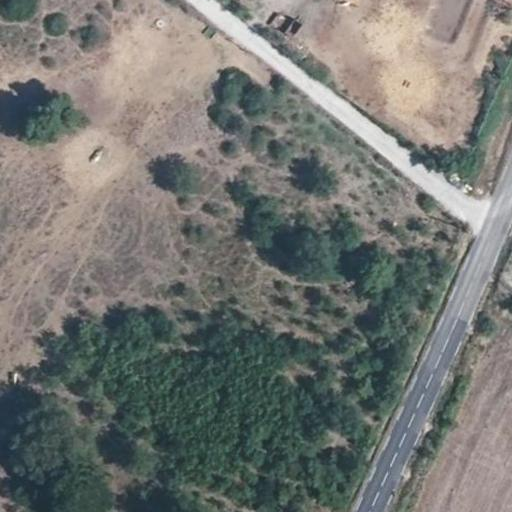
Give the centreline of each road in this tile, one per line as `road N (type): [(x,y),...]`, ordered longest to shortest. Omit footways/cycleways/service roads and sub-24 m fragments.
road 1 (unclassified): [(490,222),(200,0)]
road 2 (tertiary): [(366,511),(490,222)]
